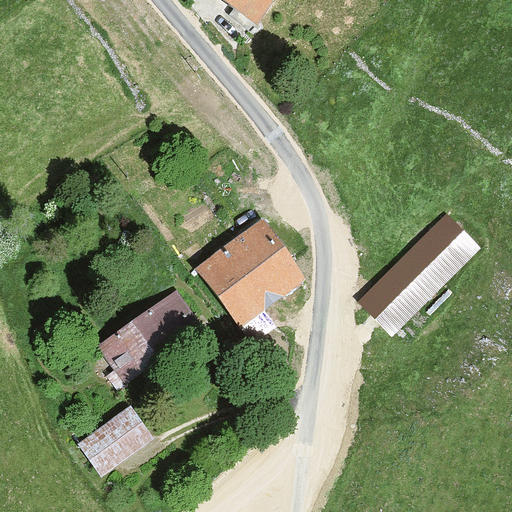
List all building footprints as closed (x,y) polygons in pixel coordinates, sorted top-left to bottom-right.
[(275,0),(224,0),(256,24),(275,0)] [(478,247),(448,217),(361,304),(392,334),(478,247)] [(304,282),(260,224),(196,271),(251,345),(273,328),(262,313),(304,282)] [(202,329),(176,292),(97,347),(123,384),(202,329)] [(131,409),(79,445),(100,476),(153,440),(131,409)]
